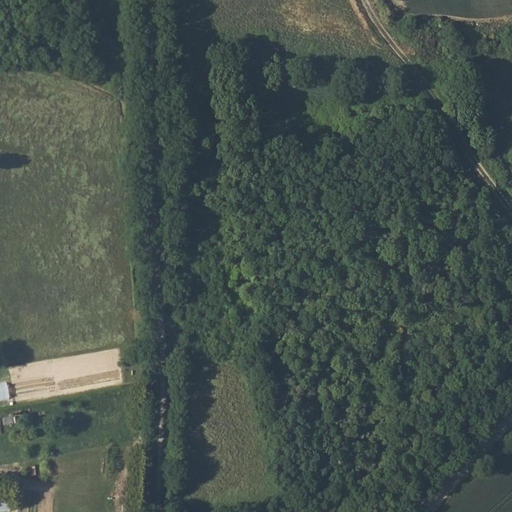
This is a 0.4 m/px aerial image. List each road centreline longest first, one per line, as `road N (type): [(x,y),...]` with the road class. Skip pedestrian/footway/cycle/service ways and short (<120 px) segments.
road 1 (track): [(414,64),(511,209)]
road 2 (residential): [(511,415),(426,511)]
